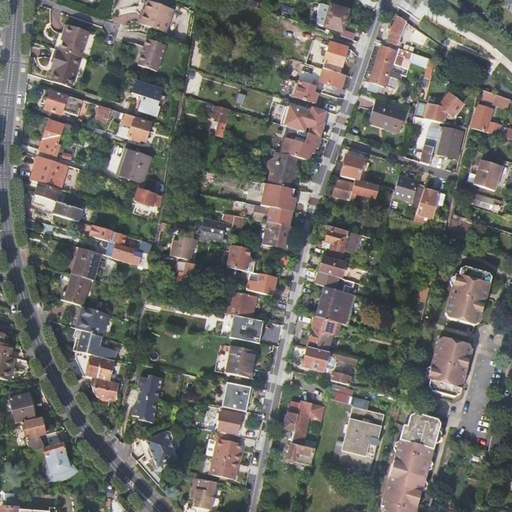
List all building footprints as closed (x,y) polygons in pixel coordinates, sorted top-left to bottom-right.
[(148,0),(144,11),(140,22),(142,23),(166,32),(173,10),(148,0)] [(315,22),(321,3),(314,1),(308,20),(315,22)] [(330,5),(321,2),(321,3),(315,22),(324,25),(330,5)] [(342,31),(344,32),(345,30),(351,8),(331,2),(330,5),(324,25),(324,26),(342,31)] [(407,22),(397,15),(388,42),(398,46),(399,45),(401,45),(402,43),(400,42),(407,22)] [(56,50),(58,50),(61,51),(81,58),(89,32),(70,26),(67,35),(61,33),(56,50)] [(342,31),(340,35),(353,40),(355,33),(345,30),(344,32),(342,31)] [(166,45),(147,38),(137,63),(156,71),(166,45)] [(331,45),(323,69),(325,70),(340,75),(348,50),(331,45)] [(382,47),(368,90),(377,93),(380,86),(384,87),(396,51),(382,47)] [(413,53),(399,49),(397,55),(404,57),(411,59),(413,53)] [(53,81),(72,87),(81,58),(61,51),(58,50),(53,65),(58,66),(53,81)] [(429,59),(413,53),(411,59),(410,62),(411,62),(427,68),(429,59)] [(404,57),(397,55),(394,64),(401,66),(404,57)] [(301,62),(285,57),(282,66),(297,71),(301,62)] [(411,59),(404,57),(401,66),(409,69),(411,62),(410,62),(411,59)] [(427,68),(424,78),(429,79),(430,80),(435,61),(429,59),(427,68)] [(301,62),(297,71),(295,77),(305,81),(310,66),(301,62)] [(340,75),(325,70),(320,83),(342,90),(346,77),(340,75)] [(202,90),(202,74),(190,74),(189,90),(202,90)] [(163,89),(135,81),(131,93),(140,96),(140,100),(141,100),(138,110),(157,116),(160,107),(158,106),(163,89)] [(316,88),(299,83),(295,97),(315,104),(318,96),(314,94),(316,89),(315,89),(316,88)] [(78,116),(83,101),(51,90),(44,110),(61,115),(62,111),(63,108),(67,109),(66,112),(78,116)] [(495,97),(484,91),(479,102),(482,103),(484,101),(492,104),(495,97)] [(449,93),(439,107),(428,104),(424,120),(430,121),(441,123),(443,123),(446,114),(448,114),(453,118),(463,104),(449,93)] [(499,98),(496,106),(504,109),(507,102),(499,98)] [(384,128),(399,134),(406,112),(375,101),(369,120),(385,125),(384,128)] [(98,119),(107,122),(111,109),(103,107),(100,106),(99,105),(95,118),(96,118),(98,119)] [(229,119),(231,111),(224,108),(214,106),(211,118),(219,120),(215,136),(222,138),(225,125),(227,125),(228,119),(229,119)] [(476,107),(470,128),(500,136),(502,126),(489,122),(491,111),(476,107)] [(293,108),(287,128),(320,138),(324,125),(321,124),(326,112),(313,108),(311,114),(293,108)] [(152,122),(126,114),(122,126),(131,128),(129,136),(146,141),(152,122)] [(76,127),(65,123),(64,126),(49,121),(39,151),(56,156),(59,147),(58,146),(63,130),(74,133),(76,127)] [(287,128),(284,127),(281,138),(283,138),(279,154),(281,154),(297,158),(310,161),(311,154),(314,155),(316,149),(318,150),(322,139),(320,138),(287,128)] [(511,140),(511,129),(504,127),(501,137),(511,140)] [(436,143),(439,132),(429,129),(426,141),(436,143)] [(449,131),(440,129),(439,132),(436,143),(433,153),(456,158),(463,134),(449,131)] [(433,153),(436,143),(426,141),(420,163),(430,165),(433,153)] [(151,158),(128,150),(119,176),(142,183),(151,158)] [(273,185),(289,189),(291,181),(297,178),(299,173),(295,166),(297,158),(281,154),(279,160),(274,163),(273,169),(276,174),(273,185)] [(68,166),(38,156),(38,157),(31,181),(39,183),(60,190),(63,182),(68,166)] [(346,156),(340,177),(356,181),(358,181),(363,160),(346,156)] [(494,191),(502,167),(481,160),(473,184),(494,191)] [(394,195),(393,197),(412,202),(411,206),(418,208),(424,189),(416,187),(418,181),(399,176),(395,191),(394,195)] [(358,181),(356,181),(355,185),(338,181),(334,197),(350,201),(352,193),(376,199),(378,191),(381,191),(383,188),(358,181)] [(39,183),(35,196),(49,200),(52,201),(54,202),(57,203),(59,193),(60,190),(39,183)] [(431,225),(436,205),(439,193),(424,189),(418,208),(414,221),(431,225)] [(160,196),(137,190),(134,201),(140,203),(139,207),(151,210),(152,206),(158,208),(160,201),(160,196)] [(494,199),(467,190),(463,201),(492,210),(494,203),(495,200),(493,200),(494,199)] [(280,193),(277,209),(292,213),(293,213),(296,196),(280,193)] [(439,193),(436,205),(442,206),(445,194),(439,193)] [(35,196),(34,195),(31,204),(45,208),(49,200),(35,196)] [(57,203),(54,215),(78,222),(81,210),(57,203)] [(292,213),(277,209),(257,205),(253,220),(267,223),(289,227),(292,213)] [(225,214),(223,222),(233,224),(234,216),(225,214)] [(234,216),(233,224),(232,231),(241,233),(244,218),(234,216)] [(24,218),(24,227),(35,229),(37,230),(41,231),(43,223),(42,223),(39,222),(24,218)] [(223,222),(206,218),(204,227),(206,227),(204,239),(211,240),(210,242),(212,242),(220,244),(220,242),(228,244),(229,236),(231,237),(232,231),(233,224),(223,222)] [(163,223),(161,232),(167,233),(168,230),(170,230),(171,225),(163,223)] [(289,227),(267,223),(263,245),(285,249),(286,240),(289,241),(292,228),(289,227)] [(112,232),(93,226),(90,237),(109,242),(112,232)] [(360,236),(330,228),(325,242),(331,244),(330,249),(327,258),(340,261),(342,251),(354,255),(360,236)] [(112,232),(109,242),(122,246),(126,236),(112,232)] [(197,239),(182,236),(178,254),(172,253),(171,257),(185,260),(187,247),(194,249),(197,239)] [(109,243),(106,256),(148,268),(151,256),(139,252),(138,258),(132,256),(134,250),(109,243)] [(245,258),(250,258),(251,250),(232,246),(231,249),(246,251),(245,258)] [(100,254),(80,248),(72,275),(90,280),(94,281),(100,254)] [(231,251),(227,268),(242,271),(254,274),(256,263),(253,262),(252,259),(250,258),(245,258),(246,251),(231,249),(231,251)] [(324,257),(320,273),(342,279),(347,263),(340,261),(327,258),(324,257)] [(201,268),(188,266),(185,281),(198,284),(201,268)] [(482,291),(489,294),(493,279),(491,274),(466,268),(461,271),(460,276),(458,275),(447,314),(450,320),(477,327),(481,323),(484,313),(479,312),(481,305),(486,306),(488,299),(480,297),(482,291)] [(254,274),(242,271),(241,275),(245,276),(245,278),(259,280),(258,284),(249,282),(248,291),(273,296),(277,279),(254,274)] [(342,279),(320,273),(320,272),(316,285),(326,288),(343,293),(345,286),(353,288),(355,283),(342,279)] [(90,280),(72,275),(65,302),(83,306),(90,280)] [(343,293),(326,288),(317,318),(336,323),(346,325),(352,305),(349,305),(352,296),(343,293)] [(246,295),(229,292),(225,314),(232,315),(246,318),(251,319),(256,298),(245,296),(246,295)] [(77,330),(101,337),(108,315),(83,308),(77,330)] [(225,314),(220,313),(219,319),(230,321),(232,315),(225,314)] [(232,315),(230,321),(245,325),(246,318),(232,315)] [(317,318),(315,317),(307,348),(326,353),(331,335),(333,335),(336,323),(317,318)] [(259,340),(263,321),(251,319),(246,318),(245,325),(242,336),(259,340)] [(81,339),(78,352),(114,361),(117,351),(99,346),(101,337),(77,330),(75,338),(78,338),(81,339)] [(0,354),(9,357),(11,349),(8,348),(8,346),(0,344),(0,343),(2,334),(0,333),(0,354)] [(467,375),(469,368),(464,367),(466,360),(471,361),(474,350),(471,345),(445,338),(440,341),(429,380),(432,380),(430,386),(433,391),(457,398),(462,394),(466,380),(458,379),(460,373),(467,375)] [(291,344),(289,359),(299,361),(300,359),(304,360),(302,367),(324,372),(328,358),(349,364),(350,362),(350,359),(326,353),(307,348),(291,344)] [(231,353),(227,374),(250,379),(255,352),(225,346),(224,351),(226,352),(231,353)] [(114,361),(78,352),(77,351),(76,357),(85,376),(94,378),(110,382),(114,361)] [(215,372),(227,374),(231,353),(226,352),(226,356),(219,354),(215,372)] [(0,355),(0,378),(10,381),(15,359),(0,355)] [(332,381),(349,385),(351,377),(333,373),(331,381),(332,381)] [(142,385),(141,389),(139,398),(137,406),(135,406),(133,416),(139,417),(143,419),(143,422),(152,423),(157,401),(161,379),(149,376),(149,379),(141,378),(140,384),(142,385)] [(93,385),(94,387),(95,388),(107,390),(106,398),(105,399),(109,399),(114,400),(118,384),(110,382),(94,378),(93,385)] [(251,388),(227,383),(222,408),(246,413),(251,388)] [(347,401),(349,387),(338,385),(336,399),(347,401)] [(95,388),(94,387),(90,386),(91,395),(103,397),(106,398),(107,390),(95,388)] [(8,395),(16,424),(22,423),(36,420),(33,412),(36,411),(34,401),(31,401),(29,394),(23,396),(22,391),(8,395)] [(310,473),(315,450),(303,447),(305,439),(310,419),(322,422),(325,407),(301,401),(300,404),(291,402),(289,414),(288,413),(287,417),(286,417),(283,429),(287,430),(294,432),(291,445),(287,460),(306,464),(304,472),(310,473)] [(353,407),(338,464),(370,472),(377,446),(378,446),(379,446),(380,446),(380,445),(381,444),(381,443),(380,442),(380,441),(379,441),(379,440),(378,440),(385,415),(353,407)] [(220,422),(218,431),(237,435),(241,417),(220,413),(218,422),(220,422)] [(404,427),(396,455),(400,456),(398,462),(394,461),(390,477),(394,478),(392,484),(388,483),(382,506),(385,507),(383,511),(416,511),(417,511),(418,509),(410,507),(412,501),(419,503),(432,457),(425,455),(427,450),(434,452),(435,447),(442,426),(440,423),(439,421),(429,418),(416,414),(411,417),(408,427),(404,427)] [(36,420),(22,423),(26,439),(23,441),(25,446),(28,445),(30,454),(43,450),(49,448),(46,435),(43,427),(47,426),(47,427),(50,426),(47,417),(36,420)] [(294,432),(287,430),(284,443),(291,445),(294,432)] [(149,451),(148,452),(152,459),(153,459),(157,468),(176,460),(169,443),(171,442),(172,438),(170,433),(166,432),(145,442),(149,451)] [(239,462),(240,455),(238,454),(239,451),(240,445),(237,444),(239,437),(216,432),(213,442),(216,442),(213,457),(209,475),(232,480),(234,470),(236,470),(238,462),(239,462)] [(56,434),(46,435),(49,448),(62,445),(64,444),(56,434)] [(488,452),(493,453),(497,453),(501,437),(492,435),(488,452)] [(317,442),(305,439),(303,447),(315,450),(317,442)] [(70,468),(72,467),(66,458),(62,445),(49,448),(43,450),(50,471),(47,471),(46,478),(51,478),(53,479),(58,479),(64,478),(68,477),(70,476),(72,475),(73,474),(70,468)] [(194,479),(192,490),(196,490),(194,500),(192,508),(210,511),(216,483),(194,479)] [(7,508),(0,508),(0,511),(17,511),(18,509),(18,499),(10,498),(7,500),(7,508)]
